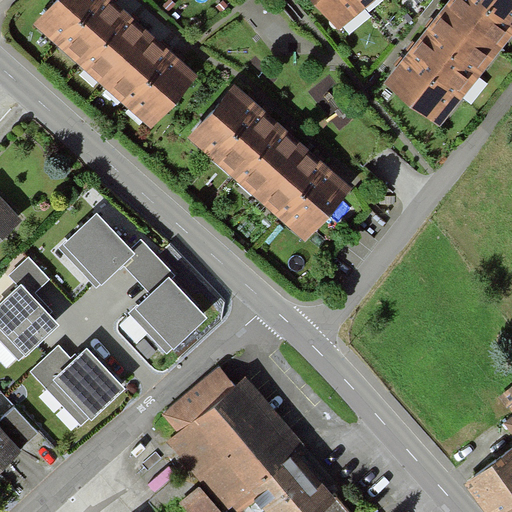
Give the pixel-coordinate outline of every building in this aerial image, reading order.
[(49,0),(34,17),(153,120),(198,69),(178,52),(163,39),(132,12),(118,0),(49,0)] [(319,0),(339,24),(369,0),(319,0)] [(385,79),(440,122),(511,29),(511,0),(447,0),(435,15),(417,39),(405,54),(385,79)] [(189,132),(308,236),(354,181),(334,164),(319,151),(288,125),(265,105),(250,92),(235,79),(189,132)] [(0,237),(25,214),(0,187),(0,237)] [(120,259),(123,258),(136,245),(133,242),(98,204),(58,243),(96,282),(120,259)] [(141,235),(133,242),(136,245),(123,258),(151,289),(169,270),(174,274),(176,272),(141,235)] [(9,272),(17,280),(0,296),(0,356),(7,364),(58,315),(49,306),(34,290),(51,274),(29,252),(9,272)] [(210,309),(169,270),(151,289),(130,310),(148,328),(143,333),(166,354),(210,309)] [(88,339),(72,354),(60,342),(33,368),(84,421),(127,381),(88,339)] [(349,511),(295,445),(301,441),(246,375),(235,384),(220,365),(163,411),(177,429),(165,438),(202,483),(225,511),(238,511),(259,496),(271,511),(349,511)] [(511,385),(500,395),(511,409),(511,385)] [(38,429),(15,405),(0,418),(0,463),(1,463),(38,429)] [(498,511),(499,511),(511,511),(511,444),(465,478),(489,511),(498,511)] [(181,500),(190,511),(225,511),(202,483),(181,500)]
